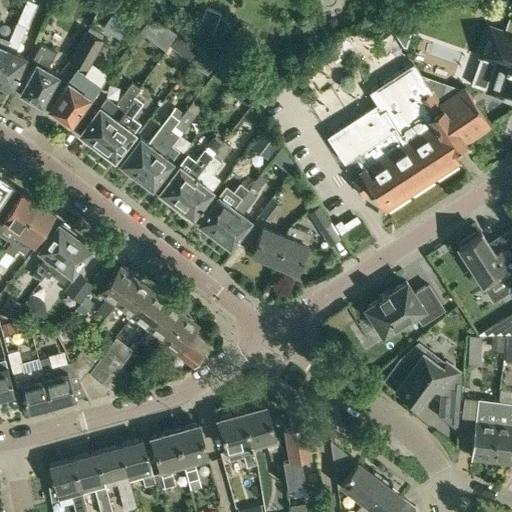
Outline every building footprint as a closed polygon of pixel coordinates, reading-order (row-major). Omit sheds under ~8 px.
[(25,0),(9,40),(6,47),(0,60),(0,81),(1,82),(0,82),(0,84),(8,88),(9,85),(12,86),(25,55),(15,51),(35,3),(28,0),(25,0)] [(101,0),(78,0),(78,1),(96,10),(101,0)] [(397,4),(383,13),(403,45),(405,45),(416,11),(397,4)] [(207,5),(196,33),(211,38),(221,10),(207,5)] [(147,20),(142,27),(138,31),(163,50),(167,46),(175,34),(177,33),(151,14),(147,20)] [(481,54),(480,55),(482,56),(497,61),(487,90),(511,98),(511,18),(509,17),(503,32),(498,30),(492,28),(490,27),(490,29),(481,54)] [(336,18),(324,21),(327,32),(339,29),(336,18)] [(103,40),(84,30),(68,59),(87,70),(103,40)] [(179,51),(187,40),(178,33),(169,44),(179,51)] [(346,35),(327,48),(336,62),(355,49),(346,35)] [(40,103),(57,74),(46,68),(56,52),(40,42),(31,59),(34,61),(25,76),(26,77),(18,90),(28,96),(27,98),(36,104),(38,101),(40,103)] [(214,62),(204,54),(196,65),(206,73),(214,62)] [(463,140),(488,124),(463,87),(439,103),(431,90),(413,62),(368,91),(376,103),(326,135),(337,152),(343,162),(353,155),(362,169),(359,171),(361,174),(351,181),(361,195),(370,189),(373,193),(383,208),(459,159),(457,155),(468,147),(463,140)] [(77,68),(71,76),(48,107),(58,114),(56,117),(65,124),(67,121),(69,122),(87,97),(91,100),(101,86),(77,68)] [(106,96),(79,130),(80,131),(80,134),(85,138),(89,138),(96,143),(133,95),(139,88),(130,81),(114,102),(106,96)] [(133,95),(96,143),(103,149),(103,152),(107,155),(111,155),(113,156),(132,131),(137,124),(131,119),(143,104),(140,101),(133,95)] [(170,128),(135,174),(142,179),(140,181),(147,186),(149,184),(151,186),(171,160),(179,149),(171,143),(175,138),(199,106),(191,100),(182,112),(176,120),(170,128)] [(121,162),(119,165),(127,170),(128,168),(135,174),(170,128),(176,120),(182,112),(174,106),(168,114),(160,125),(147,142),(139,136),(120,161),(121,162)] [(264,131),(252,147),(267,158),(279,142),(264,131)] [(214,135),(206,146),(214,152),(222,141),(214,135)] [(222,141),(214,152),(222,158),(230,147),(222,141)] [(178,164),(157,190),(160,193),(159,194),(167,201),(168,199),(174,204),(212,155),(203,149),(203,148),(186,170),(178,164)] [(212,155),(174,204),(180,209),(179,210),(187,216),(189,214),(191,216),(219,179),(211,172),(220,162),(212,155)] [(259,173),(247,189),(213,234),(219,239),(218,241),(225,246),(227,244),(229,246),(250,219),(241,212),(267,178),(259,173)] [(208,230),(213,234),(247,189),(238,182),(232,190),(225,185),(197,222),(200,224),(198,226),(206,232),(208,230)] [(0,232),(11,240),(38,201),(22,191),(11,206),(0,198),(0,232)] [(271,197),(258,212),(269,221),(282,206),(271,197)] [(53,212),(38,201),(11,240),(5,249),(13,254),(17,248),(25,253),(53,212)] [(318,228),(326,223),(315,204),(306,210),(318,228)] [(41,280),(74,235),(67,230),(69,227),(62,222),(60,224),(58,222),(38,248),(46,254),(31,273),(41,280)] [(289,225),(284,236),(273,262),(296,271),(312,234),(289,225)] [(273,262),(284,236),(261,226),(250,252),(273,262)] [(485,288),(508,274),(511,270),(511,232),(510,230),(488,244),(480,231),(475,233),(474,231),(461,240),(462,242),(457,245),(485,288)] [(80,240),(74,235),(41,280),(48,286),(55,276),(63,282),(90,247),(87,245),(88,243),(82,238),(80,240)] [(106,298),(115,304),(134,277),(119,265),(96,296),(100,299),(103,295),(106,298)] [(78,272),(68,285),(69,286),(82,296),(92,283),(78,272)] [(140,281),(134,277),(115,304),(131,316),(150,289),(140,281)] [(405,281),(388,292),(386,290),(377,296),(378,298),(365,307),(382,334),(415,313),(421,323),(443,309),(427,284),(413,293),(405,281)] [(147,328),(166,301),(150,289),(131,316),(147,328)] [(21,304),(7,295),(0,306),(0,307),(14,316),(21,304)] [(81,301),(76,308),(83,314),(93,302),(85,296),(81,301)] [(172,305),(166,301),(147,328),(160,338),(157,341),(164,346),(186,316),(172,305)] [(189,318),(186,316),(164,346),(176,355),(177,355),(193,367),(203,355),(186,342),(199,325),(189,318)] [(13,320),(1,323),(4,334),(16,331),(13,320)] [(504,335),(491,334),(490,350),(503,351),(504,335)] [(468,335),(468,365),(480,365),(480,335),(468,335)] [(132,348),(115,336),(88,372),(104,385),(132,348)] [(431,385),(441,393),(458,371),(445,361),(444,362),(425,347),(411,365),(400,357),(384,378),(395,387),(399,390),(397,392),(410,402),(412,401),(416,404),(431,385)] [(51,404),(42,372),(41,367),(23,371),(17,350),(7,353),(16,385),(20,384),(22,393),(27,410),(51,404)] [(39,359),(41,367),(42,372),(51,404),(87,394),(69,364),(69,362),(51,367),(48,356),(39,359)] [(0,395),(14,392),(6,366),(0,367),(0,395)] [(471,454),(491,456),(498,401),(463,397),(461,417),(475,419),(471,454)] [(511,451),(511,402),(498,401),(491,456),(511,459),(511,451)] [(266,404),(241,411),(250,442),(251,442),(251,443),(265,439),(270,459),(281,457),(280,444),(278,435),(275,436),(266,404)] [(257,462),(251,443),(251,442),(250,442),(241,411),(217,417),(226,450),(240,446),(246,466),(257,462)] [(198,422),(174,429),(183,461),(190,489),(201,486),(194,458),(207,454),(198,422)] [(303,423),(283,426),(285,443),(280,444),(281,457),(286,484),(303,481),(299,456),(309,455),(303,423)] [(183,461),(174,429),(150,436),(160,472),(157,473),(161,487),(174,483),(169,465),(183,461)] [(118,444),(126,470),(128,479),(142,476),(145,485),(155,482),(157,489),(161,487),(157,473),(152,474),(149,464),(142,437),(118,444)] [(331,439),(329,438),(334,479),(352,457),(340,446),(339,447),(330,448),(330,440),(331,439)] [(128,479),(126,470),(118,444),(95,450),(102,477),(105,486),(116,483),(123,510),(135,507),(130,488),(128,479)] [(95,450),(72,457),(81,491),(94,488),(100,511),(111,511),(112,511),(105,486),(102,477),(95,450)] [(47,480),(51,498),(69,493),(74,511),(86,511),(81,491),(72,457),(47,464),(52,478),(47,480)] [(361,499),(379,477),(355,459),(338,481),(361,499)] [(379,477),(361,499),(377,511),(400,511),(395,504),(402,496),(379,477)] [(306,511),(305,503),(289,505),(290,511),(306,511)]
